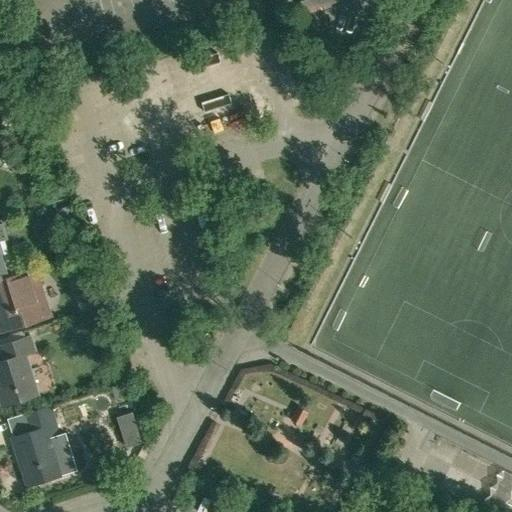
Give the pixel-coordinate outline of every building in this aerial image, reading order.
[(282,7),(274,9),(273,9),(277,23),(277,22),(289,20),(287,10),(282,7)] [(0,280),(9,277),(9,276),(0,248),(0,241),(8,239),(3,224),(0,224),(0,280)] [(9,277),(0,280),(0,333),(0,335),(10,332),(22,328),(53,319),(47,302),(42,286),(36,268),(27,271),(14,275),(9,276),(9,277)] [(0,346),(4,360),(0,361),(0,399),(2,406),(38,394),(26,355),(36,352),(31,337),(0,346)] [(300,425),(308,412),(297,406),(289,420),(300,425)] [(13,438),(11,438),(27,487),(62,476),(75,471),(63,434),(59,436),(51,408),(27,415),(32,432),(13,438)] [(141,442),(131,413),(117,417),(126,447),(141,442)]
